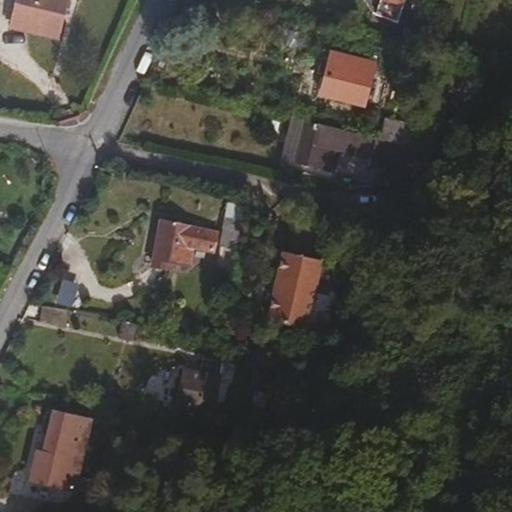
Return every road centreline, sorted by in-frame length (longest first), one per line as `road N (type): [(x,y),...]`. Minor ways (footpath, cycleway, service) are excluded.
road 1 (track): [(511,90),(399,198),(88,150)]
road 2 (residential): [(88,150),(0,329)]
road 3 (residential): [(160,0),(88,150)]
